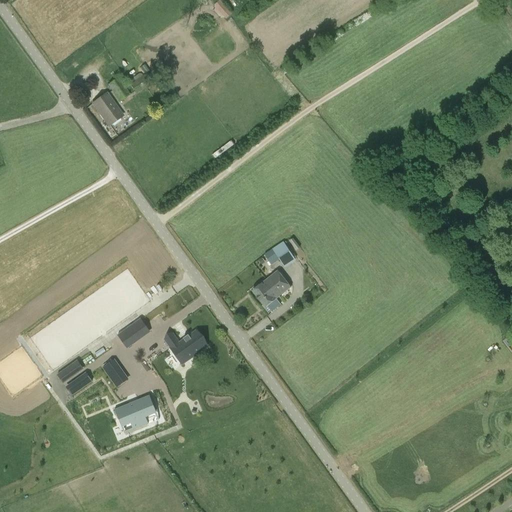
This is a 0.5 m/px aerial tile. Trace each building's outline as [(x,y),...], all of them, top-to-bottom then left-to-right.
[(223,20),(231,14),(220,0),(218,0),(212,5),(223,20)] [(130,85),(136,94),(154,82),(148,72),(130,85)] [(107,85),(120,102),(130,95),(125,88),(128,86),(121,75),(107,85)] [(107,93),(92,104),(108,127),(123,116),(107,93)] [(284,268),(296,261),(284,242),(264,255),(271,266),(279,261),(284,268)] [(278,271),(262,284),(252,291),(265,308),(275,301),(274,300),(291,288),(278,271)] [(135,311),(112,327),(120,338),(143,322),(135,311)] [(173,334),(165,340),(157,346),(162,354),(171,348),(182,364),(207,347),(196,332),(180,343),(173,334)] [(68,369),(58,376),(63,382),(72,376),(83,367),(79,361),(68,369)] [(113,361),(104,368),(114,382),(123,375),(113,361)] [(77,384),(69,390),(73,396),(81,390),(93,381),(89,375),(77,384)] [(201,399),(213,394),(211,389),(199,394),(201,399)] [(150,395),(116,409),(123,426),(131,422),(134,430),(149,424),(146,416),(157,412),(150,395)]
